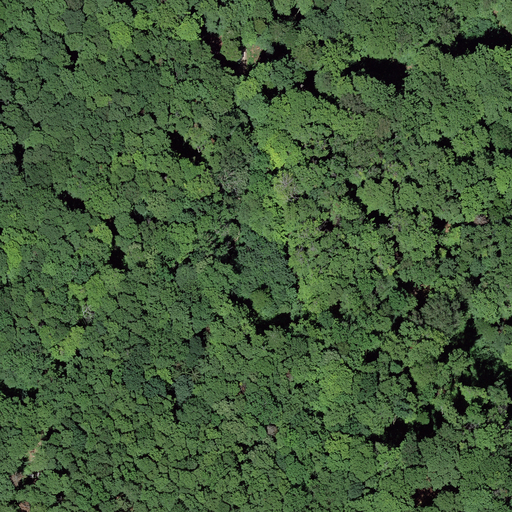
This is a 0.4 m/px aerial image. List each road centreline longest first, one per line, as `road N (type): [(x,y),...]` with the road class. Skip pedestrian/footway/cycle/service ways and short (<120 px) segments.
road 1 (track): [(0,323),(74,186),(103,90),(124,66),(189,55),(244,103),(237,0)]
road 2 (track): [(135,511),(141,488),(212,382),(240,206),(245,110)]
road 3 (track): [(244,103),(334,437),(343,511)]
